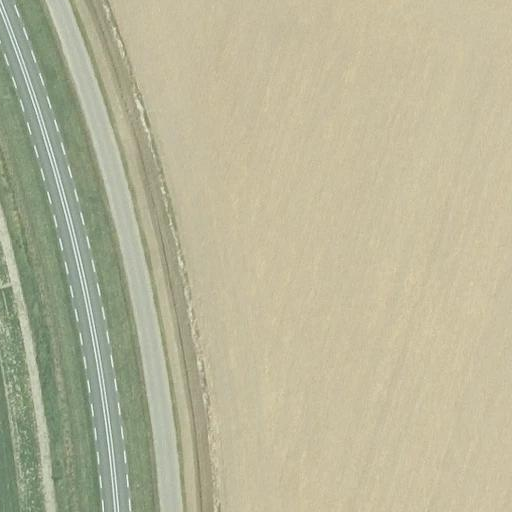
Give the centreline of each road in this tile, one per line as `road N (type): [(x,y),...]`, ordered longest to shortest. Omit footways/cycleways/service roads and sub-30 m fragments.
road 1 (unclassified): [(168,511),(163,433),(129,239),(54,0)]
road 2 (primary): [(0,10),(79,272),(115,511)]
